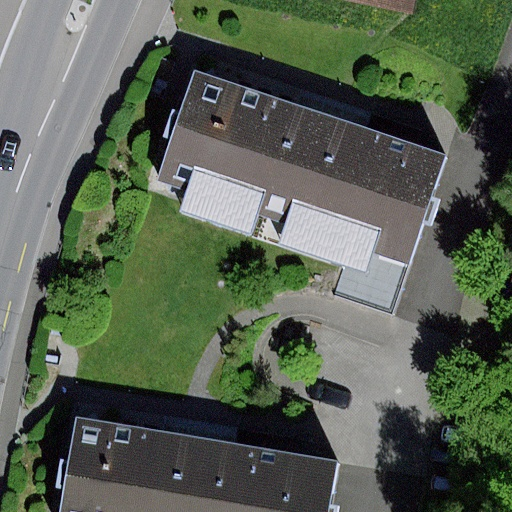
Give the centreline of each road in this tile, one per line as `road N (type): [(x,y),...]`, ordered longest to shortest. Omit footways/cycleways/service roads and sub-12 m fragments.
road 1 (residential): [(511,78),(428,318),(385,511)]
road 2 (primary): [(43,107),(0,246)]
